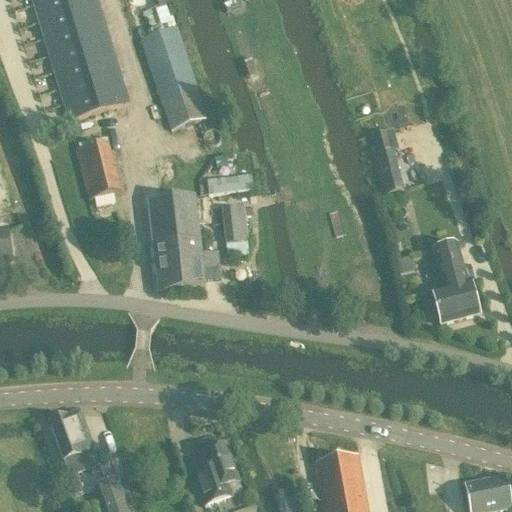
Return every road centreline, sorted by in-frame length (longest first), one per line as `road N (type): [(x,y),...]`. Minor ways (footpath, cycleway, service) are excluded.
road 1 (tertiary): [(140,398),(249,408),(511,464)]
road 2 (unclassified): [(144,306),(511,373)]
road 3 (unclassified): [(0,304),(92,299),(144,306)]
road 4 (tertiary): [(0,401),(140,398)]
